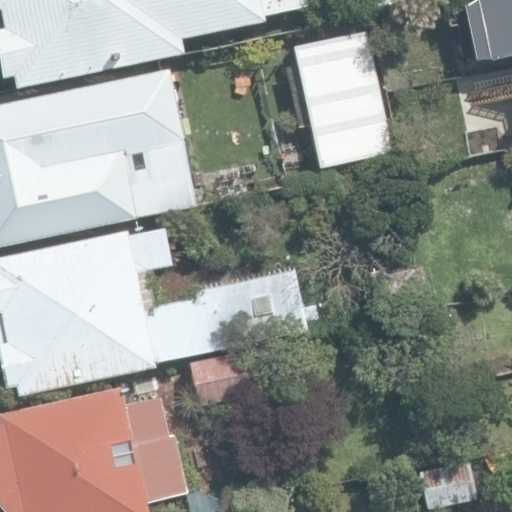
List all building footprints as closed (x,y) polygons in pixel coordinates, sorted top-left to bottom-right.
[(13,76),(15,88),(185,53),(181,38),(266,20),(265,15),(306,6),(304,0),(0,0),(0,18),(2,28),(0,28),(0,70),(2,79),(13,76)] [(461,6),(472,61),(511,52),(511,0),(472,0),(473,4),(461,6)] [(318,168),(394,151),(367,30),(291,47),(318,168)] [(0,103),(0,247),(196,205),(168,68),(0,103)] [(13,386),(15,396),(154,369),(153,364),(306,333),(294,271),(193,291),(195,297),(154,305),(147,270),(171,266),(164,229),(128,236),(126,230),(0,255),(0,374),(3,388),(13,386)] [(188,360),(199,404),(254,391),(244,347),(188,360)] [(147,511),(145,500),(186,491),(173,434),(167,436),(158,395),(124,402),(120,384),(0,410),(0,506),(5,511),(147,511)]
